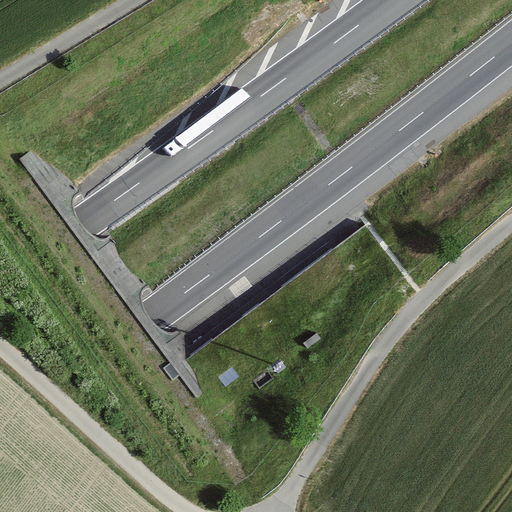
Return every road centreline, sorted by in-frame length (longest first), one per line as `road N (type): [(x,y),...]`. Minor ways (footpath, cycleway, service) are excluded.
road 1 (motorway): [(0,421),(150,318),(511,42)]
road 2 (motorway): [(392,0),(0,279)]
road 3 (track): [(189,511),(0,344)]
